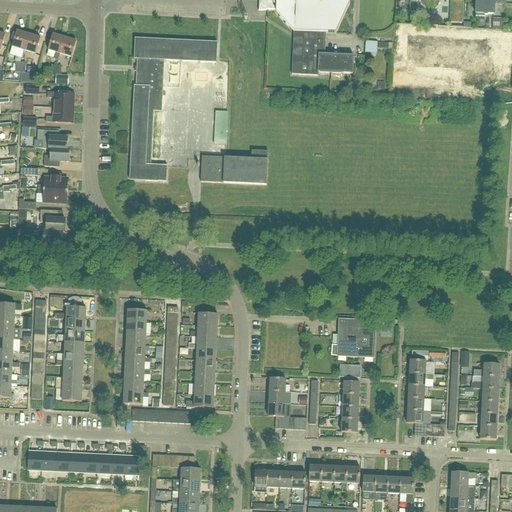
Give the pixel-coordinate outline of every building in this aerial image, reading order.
[(303,33),(326,35),(336,35),(350,5),(348,0),(259,0),(259,12),(276,11),(276,13),(294,33),(303,33)] [(417,0),(431,14),(439,6),(438,6),(440,4),(437,1),(438,0),(444,0),(445,0),(450,0),(450,1),(449,23),(462,24),(463,2),(462,0),(417,0)] [(475,0),(475,17),(484,17),(484,16),(487,16),(487,15),(494,15),(494,0),(475,0)] [(492,30),(502,30),(503,20),(493,20),(492,30)] [(474,31),(463,31),(463,45),(474,45),(474,31)] [(24,52),(29,36),(17,32),(12,48),(24,52)] [(326,35),(303,33),(294,33),(291,76),(318,77),(318,74),(353,76),(353,57),(325,56),(326,35)] [(58,61),(60,55),(65,39),(53,35),(48,51),(55,54),(53,60),(58,61)] [(29,36),(24,52),(36,55),(41,39),(29,36)] [(65,39),(60,55),(72,59),(77,43),(65,39)] [(134,87),(130,166),(130,181),(167,183),(168,167),(151,166),(153,112),(162,113),(163,97),(164,62),(216,64),(217,44),(135,40),(134,60),(138,60),(137,68),(135,68),(135,73),(137,73),(136,87),(134,87)] [(365,41),(364,52),(375,53),(376,42),(365,41)] [(401,65),(400,68),(402,68),(402,77),(424,78),(425,53),(425,45),(415,45),(415,53),(403,52),(402,66),(401,65)] [(442,78),(464,79),(466,47),(456,46),(455,54),(443,54),(442,78)] [(12,48),(10,56),(22,59),(24,52),(12,48)] [(481,48),(480,80),(502,81),(503,57),(491,56),(491,48),(481,48)] [(22,75),(21,83),(35,84),(36,75),(22,75)] [(61,77),(56,76),(55,85),(68,86),(68,77),(61,76),(61,77)] [(39,96),(39,88),(26,87),(26,95),(39,96)] [(416,99),(416,89),(393,89),(393,97),(399,97),(399,92),(407,92),(407,99),(416,99)] [(54,109),(74,110),(74,95),(47,94),(47,99),(54,100),(54,109)] [(73,125),(74,110),(54,109),(53,118),(46,118),(46,124),(73,125)] [(214,144),(226,144),(227,112),(214,112),(214,144)] [(36,128),(37,120),(24,119),(23,128),(36,128)] [(51,150),(67,151),(67,139),(55,138),(56,132),(38,132),(38,142),(43,143),(43,150),(51,150)] [(69,151),(67,151),(51,150),(50,157),(44,157),(44,168),(56,168),(56,162),(68,163),(69,151)] [(268,158),(268,153),(252,152),(252,160),(203,158),(201,184),(267,187),(268,158)] [(38,177),(38,170),(21,169),(20,179),(25,179),(25,176),(38,177)] [(38,191),(67,192),(67,191),(67,179),(44,178),(44,187),(38,187),(38,191)] [(0,189),(0,205),(0,206),(0,203),(0,201),(4,201),(4,194),(10,193),(9,191),(10,191),(9,187),(3,187),(3,189),(0,189)] [(67,194),(67,192),(38,191),(38,195),(43,196),(43,204),(66,205),(67,194)] [(36,211),(36,204),(24,203),(24,201),(19,201),(19,210),(36,211)] [(18,231),(26,231),(27,211),(19,211),(18,231)] [(63,233),(62,234),(64,234),(65,220),(53,220),(54,212),(40,211),(40,224),(46,224),(46,232),(63,233)] [(46,232),(44,232),(43,245),(31,244),(31,245),(23,245),(24,244),(17,244),(16,251),(50,253),(50,246),(62,246),(62,234),(63,233),(46,232)] [(62,310),(63,308),(63,300),(50,299),(50,307),(56,307),(56,308),(56,310),(62,310)] [(0,317),(15,318),(15,311),(21,312),(22,306),(0,305),(0,317)] [(55,320),(66,321),(85,322),(86,310),(67,309),(66,315),(55,315),(55,320)] [(127,324),(146,325),(147,313),(128,312),(127,324)] [(198,327),(217,328),(218,316),(198,315),(198,327)] [(0,317),(0,328),(14,330),(15,318),(0,317)] [(24,318),(23,330),(32,330),(32,319),(24,318)] [(85,333),(85,322),(66,321),(65,332),(85,333)] [(373,359),(375,323),(340,322),(338,347),(336,347),(334,348),(332,351),(332,353),(333,356),(335,357),(373,359)] [(146,336),(146,325),(127,324),(126,335),(146,336)] [(216,340),(217,328),(198,327),(197,334),(191,334),(190,338),(197,339),(216,340)] [(0,340),(14,341),(14,330),(0,328),(0,340)] [(84,345),(85,333),(65,332),(65,337),(58,337),(57,342),(65,342),(65,344),(84,345)] [(145,348),(146,336),(126,335),(126,347),(145,348)] [(197,350),(216,351),(216,340),(197,339),(197,345),(189,344),(188,349),(197,350)] [(0,352),(13,353),(14,341),(0,340),(0,352)] [(84,357),(84,345),(65,344),(64,356),(84,357)] [(145,360),(145,348),(126,347),(125,359),(145,360)] [(216,351),(197,350),(196,362),(215,363),(216,351)] [(0,363),(12,364),(13,353),(0,352),(0,363)] [(412,352),(411,362),(426,363),(426,362),(428,362),(428,353),(412,352)] [(64,367),(83,368),(84,357),(64,356),(64,363),(56,362),(56,367),(64,367)] [(150,360),(145,360),(125,359),(125,370),(144,371),(144,364),(150,364),(150,360)] [(215,375),(215,363),(196,362),(195,374),(215,375)] [(409,375),(425,376),(426,363),(411,362),(410,362),(409,375)] [(20,365),(12,364),(0,363),(0,375),(12,376),(12,369),(20,369),(20,365)] [(483,378),(499,379),(500,366),(484,366),(483,372),(474,372),(474,378),(483,378)] [(83,380),(83,368),(64,367),(63,379),(83,380)] [(340,369),(340,378),(360,379),(360,372),(350,371),(350,370),(340,369)] [(150,371),(144,371),(125,370),(124,382),(143,383),(144,376),(149,376),(150,371)] [(214,386),(215,375),(195,374),(195,385),(214,386)] [(0,375),(0,387),(11,388),(17,388),(17,376),(12,376),(0,375)] [(409,375),(409,387),(425,388),(425,381),(434,382),(434,376),(425,376),(409,375)] [(499,391),(499,379),(483,378),(483,385),(474,384),(473,390),(482,391),(499,391)] [(82,391),(83,380),(63,379),(63,390),(82,391)] [(269,393),(285,394),(286,381),(270,380),(269,393)] [(143,394),(143,383),(124,382),(124,393),(143,394)] [(343,396),(359,397),(360,384),(344,384),(343,396)] [(214,398),(214,386),(195,385),(194,397),(214,398)] [(0,399),(11,400),(11,388),(0,387),(0,399)] [(424,400),(425,388),(409,387),(408,400),(424,400)] [(81,403),(82,391),(63,390),(62,402),(81,403)] [(498,404),(499,391),(482,391),(482,403),(498,404)] [(148,394),(143,394),(124,393),(123,406),(142,407),(143,399),(148,399),(148,394)] [(285,406),(285,394),(269,393),(269,405),(285,406)] [(358,410),(359,397),(343,396),(342,409),(358,410)] [(186,409),(194,409),(213,410),(214,398),(194,397),(194,404),(186,404),(186,409)] [(423,413),(424,400),(408,400),(407,412),(423,413)] [(497,416),(498,404),(482,403),(481,416),(497,416)] [(284,419),(285,406),(269,405),(268,418),(284,419)] [(358,422),(358,410),(342,409),(342,421),(358,422)] [(407,412),(407,425),(415,425),(423,425),(423,413),(407,412)] [(497,429),(497,416),(481,416),(481,428),(497,429)] [(357,435),(358,422),(342,421),(341,434),(357,435)] [(496,441),(497,429),(481,428),(480,441),(496,441)] [(140,459),(140,460),(145,460),(145,448),(135,448),(135,452),(140,453),(140,459)] [(28,453),(27,471),(42,472),(43,454),(37,453),(28,453)] [(42,472),(56,473),(57,454),(53,454),(43,454),(42,472)] [(70,455),(57,454),(56,473),(69,473),(70,455)] [(83,474),(84,456),(70,455),(69,473),(83,474)] [(97,475),(98,457),(84,456),(83,474),(97,475)] [(111,475),(112,457),(108,457),(98,457),(97,475),(111,475)] [(125,476),(126,458),(112,457),(111,475),(125,476)] [(139,477),(140,460),(140,459),(126,458),(125,476),(139,477)] [(322,484),(322,468),(310,467),(309,483),(322,484)] [(334,484),(335,468),(322,468),(322,484),(334,484)] [(346,485),(347,469),(335,468),(334,484),(342,485),(346,485)] [(347,469),(346,485),(359,486),(360,469),(347,469)] [(180,482),(200,483),(200,471),(181,470),(180,482)] [(267,489),(268,473),(255,472),(255,489),(254,494),(267,494),(268,489),(267,489)] [(280,490),(280,474),(268,473),(267,489),(268,489),(280,490)] [(292,490),(293,474),(280,474),(280,490),(292,490)] [(293,474),(292,490),(305,491),(306,475),(293,474)] [(469,475),(452,474),(451,487),(468,487),(475,487),(475,480),(476,475),(469,475)] [(375,502),(375,494),(376,478),(363,478),(363,494),(369,494),(369,502),(375,502)] [(388,495),(388,479),(376,478),(375,494),(388,495)] [(400,496),(401,480),(388,479),(388,495),(400,496)] [(401,480),(400,496),(407,496),(406,504),(412,504),(414,480),(401,480)] [(173,493),(180,494),(199,495),(200,483),(180,482),(180,488),(173,487),(173,493)] [(468,487),(451,487),(450,499),(467,500),(467,499),(474,500),(475,492),(475,487),(468,487)] [(199,506),(199,495),(180,494),(180,499),(173,499),(172,505),(179,505),(199,506)] [(467,500),(450,499),(450,511),(460,511),(466,511),(467,511),(470,511),(473,511),(474,505),(474,500),(467,499),(467,500)]
